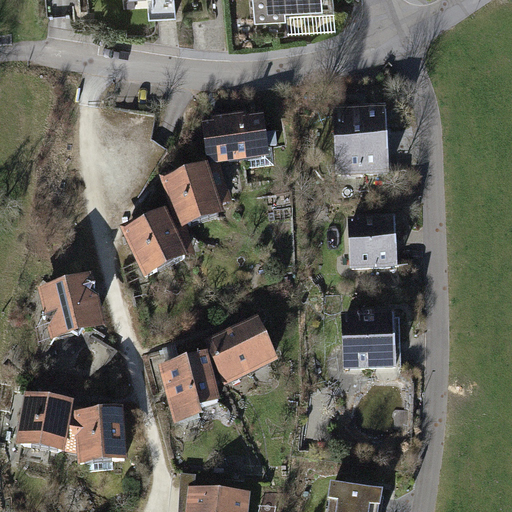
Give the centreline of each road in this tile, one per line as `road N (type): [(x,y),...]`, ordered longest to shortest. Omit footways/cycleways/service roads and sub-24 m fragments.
road 1 (residential): [(420,511),(440,378),(427,110),(402,38)]
road 2 (residential): [(0,55),(278,74),(402,38)]
